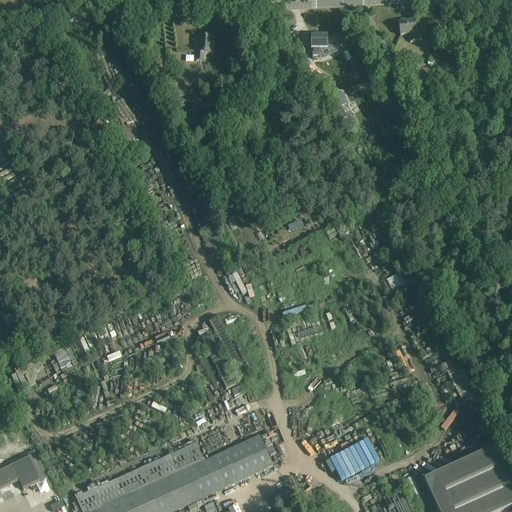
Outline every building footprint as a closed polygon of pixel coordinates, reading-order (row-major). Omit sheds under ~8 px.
[(400,24),(398,24),(400,37),(409,35),(410,43),(416,42),(415,34),(416,34),(414,21),(406,23),(406,21),(405,20),(401,21),(400,22),(400,24)] [(327,51),(327,47),(327,37),(311,37),(311,51),(312,51),(312,58),(320,58),(320,51),(327,51)] [(211,56),(211,49),(212,39),(199,38),(199,46),(197,46),(196,62),(203,63),(204,55),(211,56)] [(344,56),(347,56),(348,44),(332,43),(332,49),(345,49),(344,56)] [(454,87),(453,80),(452,68),(420,70),(421,82),(421,89),(454,87)] [(185,88),(184,80),(170,82),(171,90),(185,88)] [(193,96),(191,87),(170,91),(172,100),(193,96)] [(293,103),(291,92),(267,96),(269,107),(293,103)] [(341,121),(352,116),(341,95),(330,100),(341,121)] [(174,110),(198,106),(196,97),(172,101),(174,110)] [(225,102),(227,112),(245,109),(245,111),(258,109),(256,97),(252,98),(225,102)] [(226,209),(222,202),(215,206),(219,213),(226,209)] [(386,281),(392,292),(408,284),(402,273),(386,281)] [(230,345),(219,320),(196,332),(210,360),(214,358),(212,354),(230,345)] [(395,353),(406,375),(415,370),(404,348),(395,353)] [(108,362),(122,358),(120,353),(107,357),(108,362)] [(242,386),(231,391),(234,397),(245,392),(242,386)] [(198,406),(188,411),(191,417),(201,413),(198,406)] [(259,438),(211,460),(203,442),(76,500),(81,511),(175,511),(273,468),(259,438)] [(368,442),(333,457),(343,480),(378,465),(368,442)] [(376,451),(381,460),(385,458),(380,449),(376,451)] [(423,480),(435,511),(507,511),(511,510),(511,494),(495,452),(423,480)] [(35,453),(28,457),(27,455),(0,468),(0,491),(19,483),(23,491),(40,483),(40,482),(47,479),(35,453)] [(401,479),(413,503),(422,498),(410,475),(401,479)] [(300,501),(305,511),(317,511),(318,511),(310,496),(300,501)]
